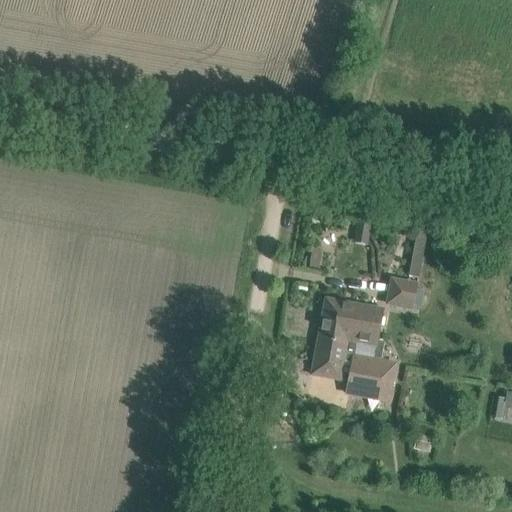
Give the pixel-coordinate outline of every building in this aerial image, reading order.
[(368,246),(373,222),(358,219),(353,243),(368,246)] [(409,277),(418,279),(427,230),(418,229),(409,277)] [(412,311),(416,286),(392,281),(388,306),(412,311)] [(319,338),(312,376),(322,378),(331,379),(341,381),(341,380),(349,382),(347,393),(387,400),(393,365),(382,363),(385,345),(376,343),(379,329),(382,311),(375,310),(326,300),(319,338)] [(497,399),(494,415),(502,417),(505,404),(511,405),(511,394),(506,393),(504,401),(497,399)] [(296,442),(294,427),(268,430),(270,444),(296,442)]
